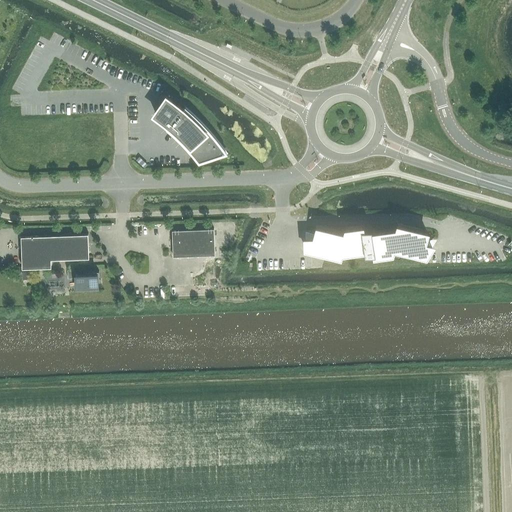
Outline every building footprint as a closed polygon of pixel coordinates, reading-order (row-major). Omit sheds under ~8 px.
[(197,116),(191,110),(185,105),(182,108),(174,102),(166,96),(155,113),(162,118),(169,123),(166,127),(172,132),(177,137),(182,142),(187,148),(192,153),(198,161),(228,152),(220,141),(216,136),(211,131),(204,123),(197,116)] [(307,250),(311,251),(312,250),(340,258),(341,257),(340,257),(341,254),(365,251),(365,254),(375,254),(375,257),(392,254),(392,253),(393,249),(421,256),(421,255),(425,256),(425,257),(426,257),(432,246),(432,239),(425,239),(427,232),(398,225),(398,226),(397,229),(373,233),(372,229),(362,228),(362,227),(346,229),(346,230),(345,234),(317,227),(316,234),(309,232),(309,239),(306,239),(306,250),(307,250)] [(214,228),(172,230),(173,256),(215,255),(214,228)] [(88,233),(21,235),(22,267),(51,266),(51,258),(89,257),(88,233)] [(78,269),(68,269),(68,278),(76,277),(76,288),(98,287),(98,279),(99,279),(99,270),(86,271),(86,272),(78,273),(78,269)]
